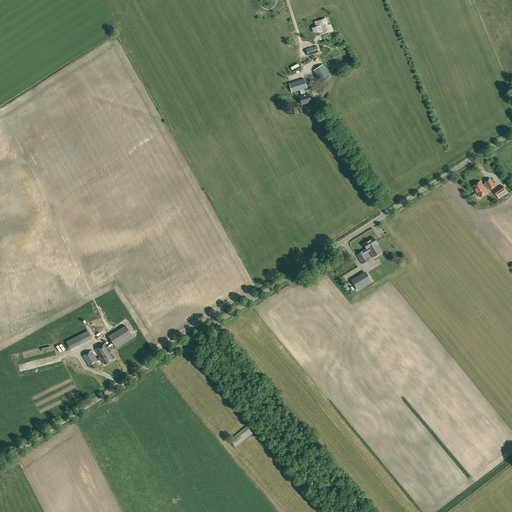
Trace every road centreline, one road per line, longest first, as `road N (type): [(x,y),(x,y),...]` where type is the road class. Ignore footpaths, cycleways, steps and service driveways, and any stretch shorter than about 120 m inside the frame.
road 1 (unclassified): [(0,461),(511,133)]
road 2 (unknown): [(285,0),(321,106),(386,213)]
